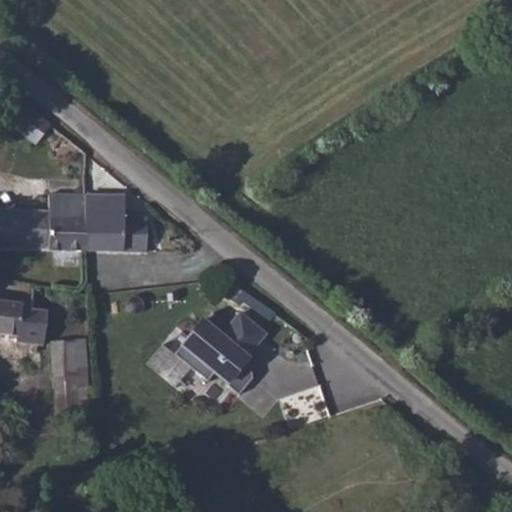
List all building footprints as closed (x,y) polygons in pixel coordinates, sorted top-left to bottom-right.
[(50,126),(27,107),(12,125),(35,144),(50,126)] [(0,249),(85,251),(86,195),(49,194),(49,210),(0,208),(0,249)] [(126,196),(86,195),(85,251),(146,252),(147,219),(125,218),(126,196)] [(31,303),(0,299),(0,334),(12,336),(11,343),(43,347),(47,311),(30,309),(31,303)] [(208,312),(179,348),(240,396),(255,380),(253,356),(271,334),(241,311),(229,325),(208,312)] [(52,342),(56,416),(89,414),(86,340),(52,342)]
